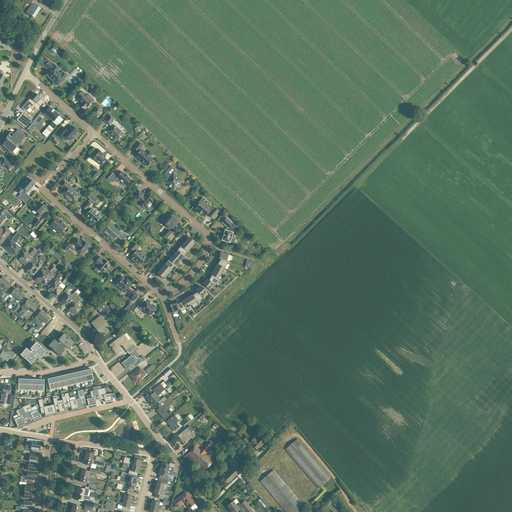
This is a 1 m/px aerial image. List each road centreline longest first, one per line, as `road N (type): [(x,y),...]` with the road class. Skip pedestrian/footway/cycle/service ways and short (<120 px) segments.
road 1 (residential): [(93,132),(42,190),(159,293)]
road 2 (residential): [(159,293),(192,272),(206,232),(93,132)]
road 3 (track): [(511,31),(406,133)]
road 4 (residential): [(92,362),(79,331),(0,263)]
road 5 (residential): [(44,511),(50,439),(0,430)]
